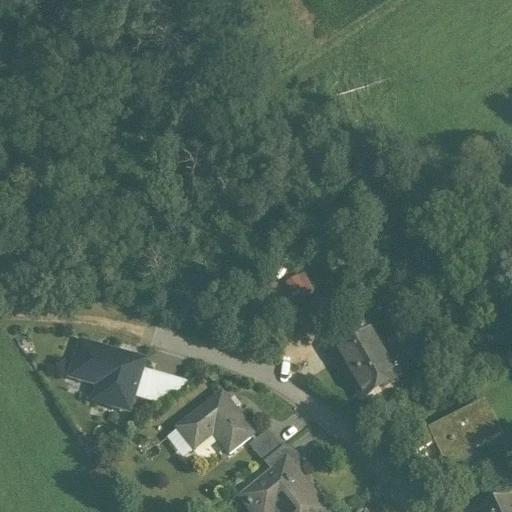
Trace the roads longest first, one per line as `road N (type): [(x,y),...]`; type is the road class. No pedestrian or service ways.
road 1 (residential): [(410,511),(333,424),(245,369),(143,336)]
road 2 (track): [(0,323),(143,336)]
